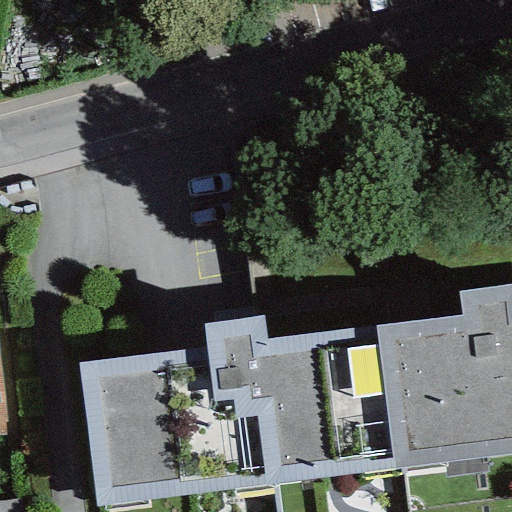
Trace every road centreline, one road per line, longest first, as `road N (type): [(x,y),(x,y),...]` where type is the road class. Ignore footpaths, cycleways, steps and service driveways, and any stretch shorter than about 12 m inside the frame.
road 1 (residential): [(511,10),(0,147)]
road 2 (unknown): [(46,134),(47,303),(68,511)]
